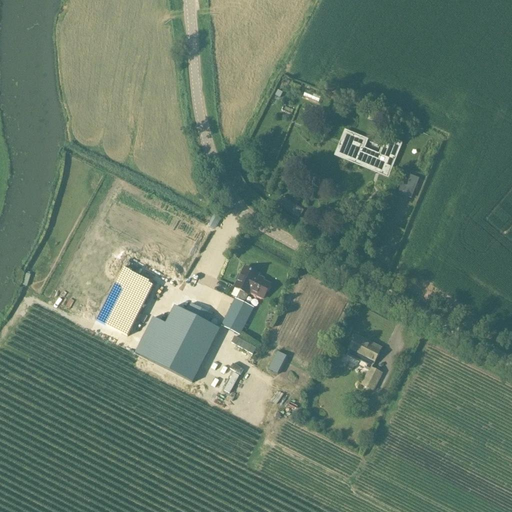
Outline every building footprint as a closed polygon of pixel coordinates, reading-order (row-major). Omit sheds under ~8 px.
[(346,134),(340,147),(351,151),(347,159),(387,176),(400,145),(387,140),(380,158),(362,150),(365,141),(346,134)] [(339,161),(333,176),(369,189),(375,173),(339,161)] [(411,177),(411,179),(406,177),(407,175),(406,175),(404,182),(415,187),(418,180),(411,177)] [(372,185),(368,196),(377,199),(381,188),(372,185)] [(235,299),(221,327),(240,337),(254,309),(244,304),(250,293),(263,300),(270,287),(270,286),(260,281),(261,280),(261,279),(258,277),(258,276),(245,268),(244,269),(234,289),(240,292),(236,300),(235,299)] [(173,306),(181,308),(185,297),(177,295),(173,306)] [(154,318),(135,355),(143,359),(192,384),(220,330),(208,324),(212,315),(191,304),(187,313),(175,307),(166,325),(154,318)] [(348,353),(347,356),(360,362),(368,366),(366,369),(369,371),(371,368),(371,369),(381,350),(356,337),(348,352),(348,353)] [(232,344),(253,355),(256,349),(235,338),(232,344)] [(277,353),(268,371),(279,376),(288,359),(277,353)] [(369,371),(362,385),(373,391),(382,374),(371,369),(371,368),(369,371)] [(231,394),(239,375),(233,373),(225,392),(231,394)]
